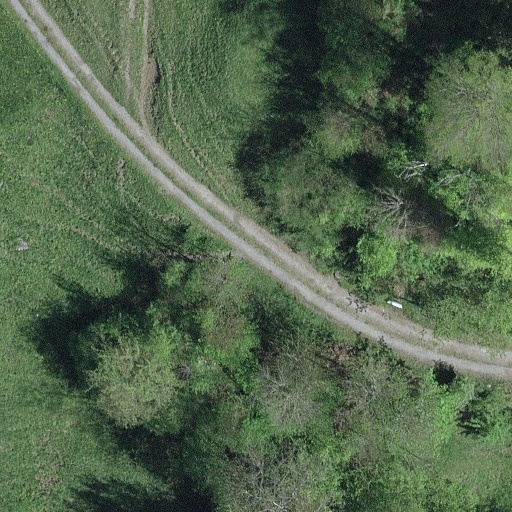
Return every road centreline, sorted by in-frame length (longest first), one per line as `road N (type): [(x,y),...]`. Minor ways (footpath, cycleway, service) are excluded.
road 1 (track): [(511,361),(436,347),(360,317),(271,254),(109,112),(22,0)]
road 2 (track): [(139,0),(135,136)]
